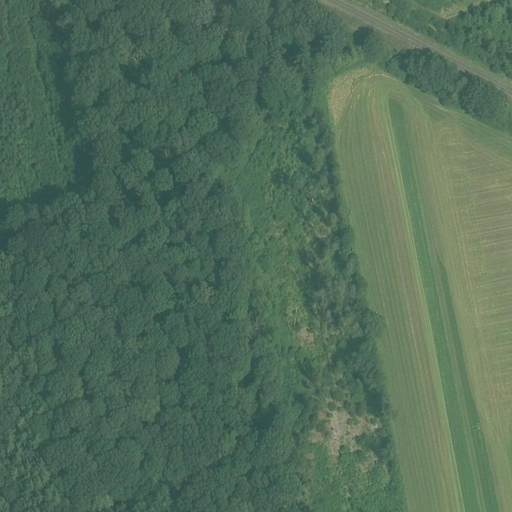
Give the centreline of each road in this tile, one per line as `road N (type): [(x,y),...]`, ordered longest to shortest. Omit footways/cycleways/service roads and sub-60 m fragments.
road 1 (track): [(0,244),(225,181),(282,90)]
road 2 (track): [(112,216),(179,511)]
road 3 (track): [(121,214),(74,0)]
